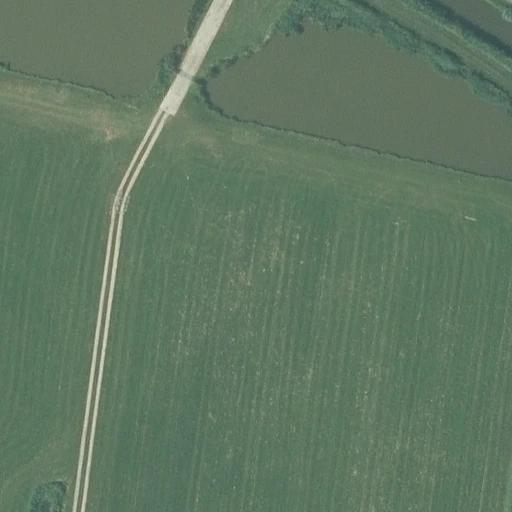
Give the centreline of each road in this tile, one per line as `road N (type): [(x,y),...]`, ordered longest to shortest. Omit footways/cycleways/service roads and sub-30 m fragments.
road 1 (track): [(511,202),(0,90)]
road 2 (track): [(184,78),(117,201),(75,511)]
road 3 (track): [(511,85),(373,0)]
